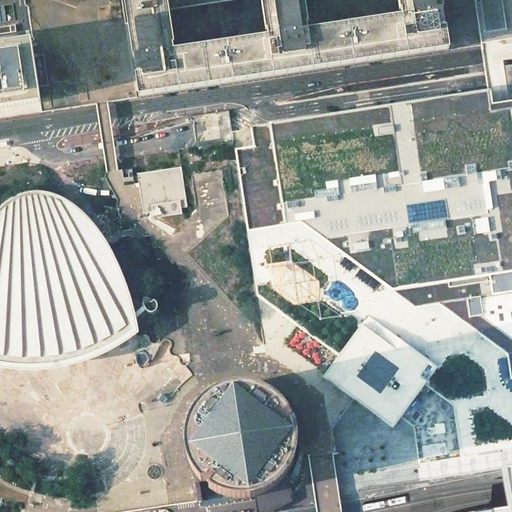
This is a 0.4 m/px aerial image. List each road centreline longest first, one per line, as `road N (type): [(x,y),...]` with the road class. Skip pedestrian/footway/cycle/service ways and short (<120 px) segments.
road 1 (secondary): [(0,138),(511,62)]
road 2 (secondary): [(511,481),(338,511)]
